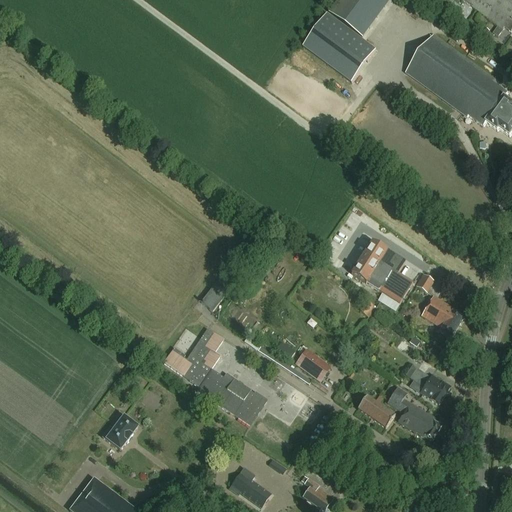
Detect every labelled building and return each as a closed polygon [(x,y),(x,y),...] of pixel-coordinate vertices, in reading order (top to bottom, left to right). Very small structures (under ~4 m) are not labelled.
[(341,0),(330,16),(363,40),(392,0),(341,0)] [(511,0),(461,0),(500,28),(494,36),(498,39),(504,30),(511,35),(511,33),(511,0)] [(304,49),(352,86),(377,53),(328,17),(304,49)] [(491,33),(486,29),(482,34),(488,38),(491,33)] [(511,139),(511,137),(511,105),(507,101),(511,96),(501,88),(503,86),(434,36),(406,75),(467,120),(469,117),(485,128),(487,125),(498,133),(500,131),(511,139)] [(370,244),(352,275),(383,294),(379,300),(397,310),(412,286),(397,276),(404,265),(370,244)] [(424,277),(416,289),(427,295),(434,284),(424,277)] [(219,281),(201,304),(212,313),(231,290),(219,281)] [(450,340),(463,319),(452,312),(453,310),(433,298),(421,317),(441,330),(439,333),(450,340)] [(374,308),(368,303),(357,317),(363,321),(366,317),(368,319),(375,310),(374,309),(374,308)] [(221,359),(215,355),(224,343),(223,342),(207,331),(203,338),(202,339),(198,344),(197,343),(199,340),(198,339),(187,331),(176,347),(189,356),(194,348),(196,349),(187,362),(180,357),(181,355),(174,350),(164,366),(202,390),(198,396),(250,430),(267,403),(267,402),(255,395),(253,397),(251,396),(252,395),(224,377),(223,379),(212,372),(221,359)] [(414,337),(410,344),(417,348),(421,341),(414,337)] [(295,354),(282,344),(277,351),(290,361),(295,354)] [(264,357),(266,353),(260,349),(258,353),(264,357)] [(330,368),(305,350),(295,364),(319,382),(330,368)] [(448,397),(450,393),(447,389),(430,378),(428,380),(410,368),(404,377),(422,389),(419,393),(438,406),(444,397),(448,397)] [(432,444),(441,429),(433,424),(435,421),(403,400),(405,396),(396,390),(386,405),(400,415),(398,418),(401,420),(397,425),(422,441),(424,439),(432,444)] [(385,431),(394,418),(366,398),(357,412),(385,431)] [(120,416),(102,439),(120,453),(127,445),(128,446),(133,438),(132,438),(139,429),(124,417),(123,418),(120,416)] [(259,511),(269,497),(248,482),(250,479),(244,475),(241,479),(238,476),(229,488),(232,490),(230,494),(236,499),(238,496),(259,511)] [(135,511),(94,480),(69,511),(135,511)] [(319,511),(324,511),(332,501),(318,491),(320,489),(309,481),(305,486),(310,490),(303,500),(319,511)]
